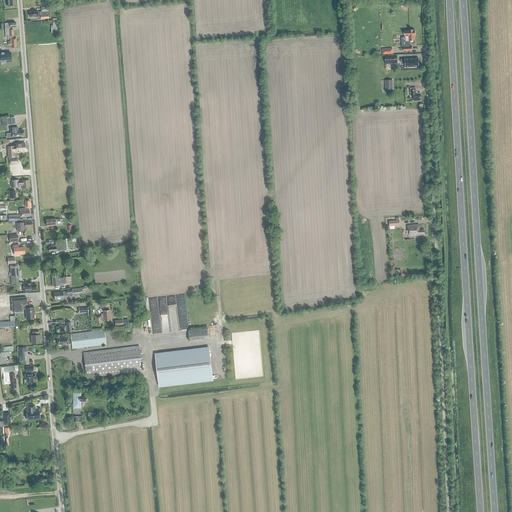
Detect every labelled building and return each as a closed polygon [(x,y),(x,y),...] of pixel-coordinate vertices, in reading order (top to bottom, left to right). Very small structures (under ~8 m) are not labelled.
[(41,12),(40,12),(37,12),(29,13),(29,14),(28,14),(28,17),(29,17),(29,18),(33,17),(33,18),(38,17),(40,17),(40,19),(48,19),(48,18),(50,17),(50,11),(49,11),(49,7),(41,7),(41,12)] [(10,30),(10,28),(10,23),(4,23),(5,37),(7,37),(7,39),(10,39),(10,43),(8,43),(8,47),(11,47),(11,48),(16,48),(16,39),(13,39),(13,30),(10,30)] [(414,30),(413,30),(408,30),(408,31),(404,31),(404,37),(405,37),(405,47),(403,48),(403,51),(412,51),(411,47),(409,47),(409,41),(414,41),(414,36),(415,36),(414,30)] [(0,52),(0,62),(0,65),(6,64),(6,62),(11,61),(10,53),(4,53),(3,53),(2,53),(1,53),(0,53),(0,52)] [(385,56),(385,64),(397,63),(397,56),(385,56)] [(418,67),(418,59),(404,60),(400,60),(401,64),(404,63),(404,68),(418,67)] [(393,80),(385,80),(385,89),(393,89),(393,80)] [(410,89),(410,96),(413,96),(413,101),(420,101),(420,94),(417,94),(415,92),(415,89),(410,89)] [(18,127),(10,128),(11,134),(7,134),(7,138),(24,136),(23,130),(18,131),(18,127)] [(8,147),(9,164),(18,164),(17,158),(17,157),(15,157),(14,152),(17,152),(22,152),(22,153),(26,152),(25,143),(16,143),(16,146),(14,146),(8,147)] [(19,180),(14,180),(11,180),(11,188),(19,187),(19,185),(22,185),(22,189),(29,188),(29,180),(22,181),(19,181),(19,180)] [(29,201),(25,201),(26,205),(25,205),(25,208),(20,209),(20,211),(21,217),(30,217),(29,211),(28,211),(28,209),(31,209),(31,203),(30,203),(29,201)] [(401,226),(400,220),(390,220),(390,229),(396,229),(395,226),(401,226)] [(25,224),(23,224),(23,223),(17,223),(17,224),(17,231),(24,231),(23,228),(25,227),(25,228),(29,228),(29,227),(32,227),(32,222),(30,221),(25,222),(25,224)] [(407,225),(408,236),(416,236),(416,234),(424,234),(424,229),(419,230),(418,224),(407,225)] [(18,242),(17,234),(9,235),(10,243),(18,242)] [(55,245),(50,246),(50,247),(48,247),(48,252),(56,251),(59,250),(59,246),(65,246),(65,240),(55,241),(55,245)] [(13,245),(13,248),(14,248),(14,255),(24,254),(24,247),(19,247),(19,245),(13,245)] [(10,267),(11,279),(19,278),(18,266),(10,267)] [(53,277),(53,280),(53,287),(64,286),(64,284),(69,283),(68,282),(71,282),(71,277),(63,278),(60,278),(60,276),(53,277)] [(33,291),(33,290),(36,289),(36,284),(32,285),(32,282),(31,282),(22,283),(23,291),(28,291),(33,291)] [(64,296),(67,296),(68,297),(73,296),(73,294),(82,293),(82,290),(87,289),(87,288),(72,289),(66,290),(66,291),(54,292),(55,299),(64,299),(64,296)] [(29,305),(27,305),(26,298),(11,299),(11,301),(12,301),(12,305),(11,305),(12,313),(23,312),(23,310),(26,310),(27,320),(34,319),(33,312),(34,312),(34,307),(29,308),(29,305)] [(95,316),(95,321),(97,321),(97,323),(102,322),(102,320),(104,320),(104,321),(110,320),(109,310),(103,311),(103,314),(101,314),(102,316),(95,316)] [(71,332),(70,322),(66,322),(66,325),(65,325),(59,325),(59,327),(56,327),(57,333),(66,332),(66,331),(67,331),(67,332),(71,332)] [(189,332),(190,341),(209,339),(208,330),(189,332)] [(39,331),(32,331),(32,334),(35,334),(35,335),(34,336),(34,343),(40,343),(40,339),(41,339),(41,335),(39,335),(39,331)] [(71,344),(72,349),(105,345),(104,331),(70,334),(70,336),(67,337),(67,336),(61,337),(57,338),(57,345),(62,345),(71,344)] [(25,360),(24,352),(27,352),(27,347),(17,348),(18,361),(25,360)] [(84,354),(87,378),(142,372),(139,347),(84,354)] [(209,347),(155,353),(159,388),(213,381),(209,347)] [(26,372),(27,372),(27,375),(25,375),(26,380),(28,380),(28,385),(33,384),(33,380),(34,380),(34,374),(31,374),(31,372),(33,371),(32,367),(26,368),(26,372)] [(81,402),(86,402),(86,396),(81,396),(81,394),(74,394),(74,408),(80,408),(81,407),(81,402)] [(24,414),(24,422),(37,421),(37,413),(33,413),(32,406),(25,407),(26,414),(24,414)]
